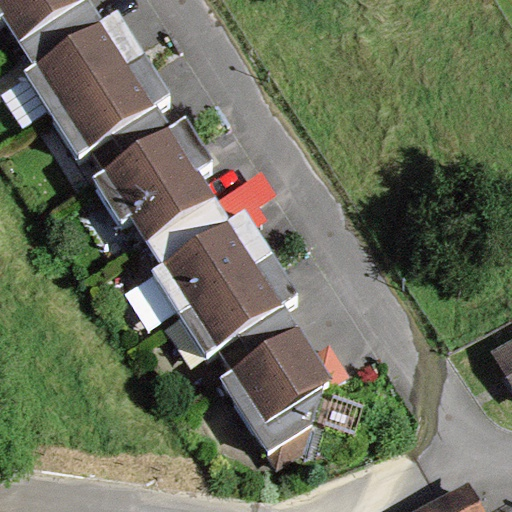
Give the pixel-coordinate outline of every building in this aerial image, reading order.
[(220,386),(266,458),(308,432),(327,391),(333,387),(316,361),(285,313),(278,302),(295,291),(254,229),(238,240),(231,229),(199,180),(192,170),(209,159),(188,127),(171,137),(157,114),(149,103),(167,93),(127,31),(109,41),(83,0),(0,0),(0,25),(7,21),(38,70),(27,78),(80,162),(91,155),(106,179),(94,186),(122,229),(133,222),(164,271),(153,278),(205,362),(217,356),(231,379),(220,386)] [(173,104),(167,93),(149,103),(157,114),(173,104)] [(216,170),(209,159),(192,170),(199,180),(216,170)] [(238,240),(254,229),(247,218),(231,229),(238,240)] [(302,302),(295,291),(278,302),(285,313),(302,302)] [(511,348),(499,355),(511,378),(511,348)] [(316,361),(333,387),(350,375),(333,350),(316,361)] [(482,511),(471,492),(431,511),(482,511)]
